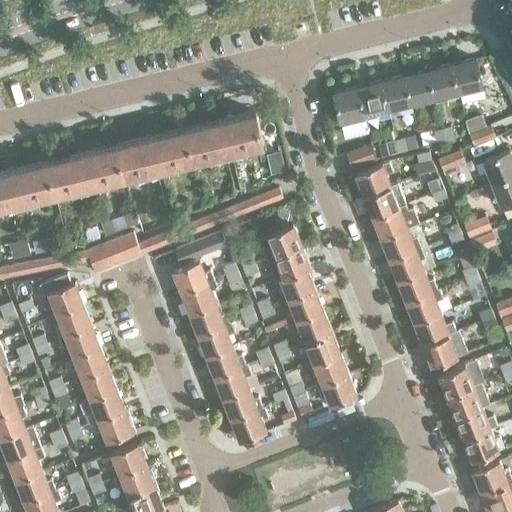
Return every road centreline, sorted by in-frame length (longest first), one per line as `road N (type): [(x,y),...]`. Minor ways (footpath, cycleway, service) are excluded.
road 1 (residential): [(402,398),(304,138),(282,52)]
road 2 (residential): [(0,117),(282,52)]
road 3 (residential): [(210,474),(122,274)]
road 4 (residential): [(210,474),(402,398)]
road 5 (residential): [(282,52),(474,0)]
road 6 (residential): [(302,511),(427,462)]
road 7 (primary): [(0,36),(115,0)]
